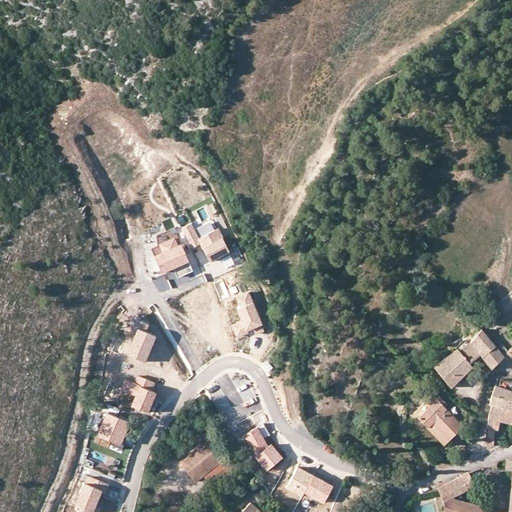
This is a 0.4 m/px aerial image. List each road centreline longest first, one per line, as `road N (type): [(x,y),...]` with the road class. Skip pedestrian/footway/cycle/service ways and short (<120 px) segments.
road 1 (residential): [(125,511),(139,452),(201,378),(227,361),(258,373),(291,437),(400,488)]
road 2 (track): [(121,293),(95,326),(44,511)]
